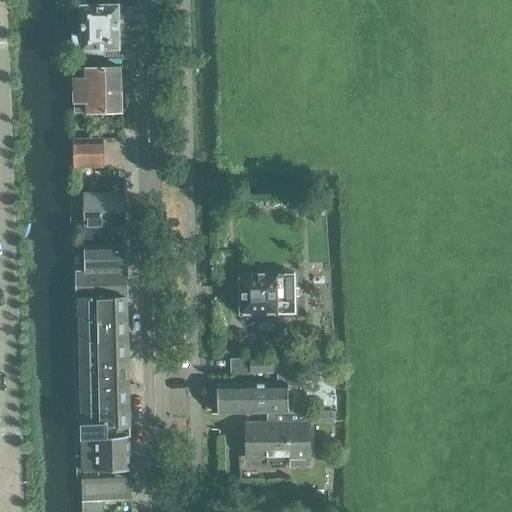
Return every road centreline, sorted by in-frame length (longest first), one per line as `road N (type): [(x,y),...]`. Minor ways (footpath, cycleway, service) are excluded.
road 1 (secondary): [(157,511),(145,0)]
road 2 (unclassified): [(10,486),(0,258)]
